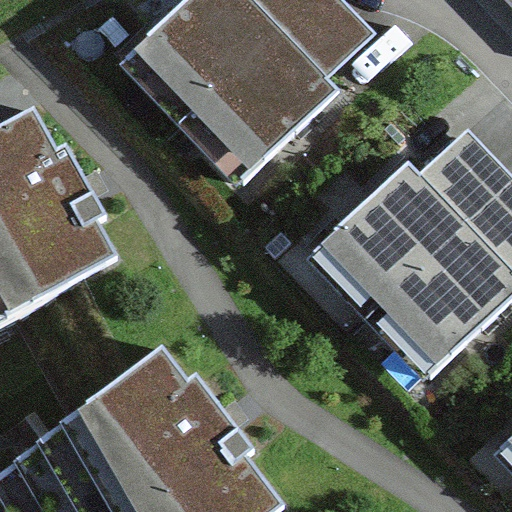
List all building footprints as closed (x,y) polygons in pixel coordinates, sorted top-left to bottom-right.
[(203,0),(129,73),(186,131),(320,0),(203,0)] [(368,44),(324,0),(320,0),(186,131),(244,190),(338,98),(326,85),(368,44)] [(0,315),(130,243),(46,96),(0,121),(0,315)] [(317,268),(374,326),(510,192),(465,146),(422,188),(411,176),(317,268)] [(511,194),(510,192),(374,326),(432,385),(511,306),(511,194)] [(220,511),(280,463),(173,333),(0,474),(0,511),(220,511)]
